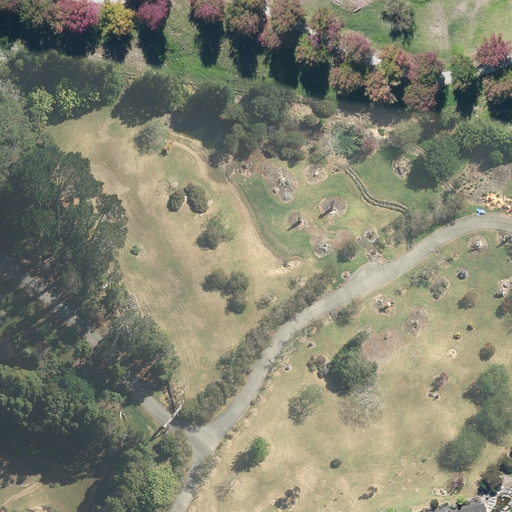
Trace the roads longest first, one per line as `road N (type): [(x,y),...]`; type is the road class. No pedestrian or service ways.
road 1 (unknown): [(201,449),(311,277),(351,234),(410,220),(511,223)]
road 2 (unknown): [(0,276),(201,449)]
